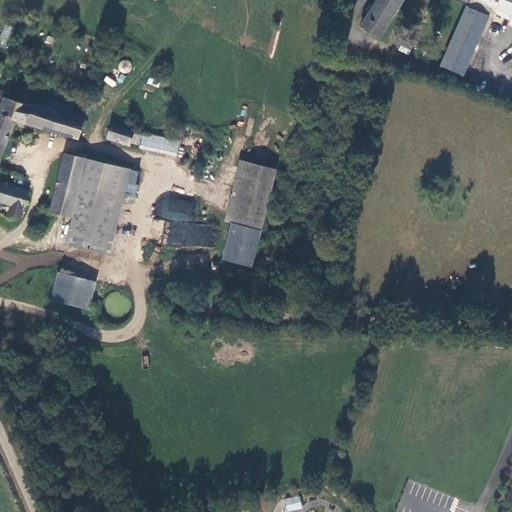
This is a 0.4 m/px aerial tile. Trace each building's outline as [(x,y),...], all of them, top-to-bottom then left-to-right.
[(367,0),(353,22),(374,37),(398,0),(367,0)] [(511,0),(451,0),(464,6),(438,66),(462,76),(491,10),(511,18),(511,0)] [(0,42),(5,45),(12,27),(5,24),(0,37),(0,42)] [(120,66),(125,72),(132,67),(127,60),(120,66)] [(31,106),(3,99),(0,107),(0,158),(17,120),(80,139),(86,118),(34,102),(31,106)] [(130,130),(108,124),(103,136),(125,144),(130,130)] [(179,142),(143,135),(140,149),(176,157),(179,142)] [(68,156),(52,212),(72,218),(88,161),(68,156)] [(259,228),(275,167),(240,158),(224,219),(231,221),(259,228)] [(107,257),(131,175),(131,173),(88,161),(72,218),(65,245),(107,257)] [(30,191),(0,184),(0,185),(0,204),(11,207),(9,216),(23,220),(30,191)] [(169,218),(167,244),(214,248),(217,225),(194,223),(196,199),(159,196),(158,217),(169,218)] [(249,265),(259,228),(231,221),(221,258),(249,265)] [(85,308),(92,279),(56,270),(49,300),(85,308)] [(284,498),(286,511),(302,509),(300,496),(284,498)]
